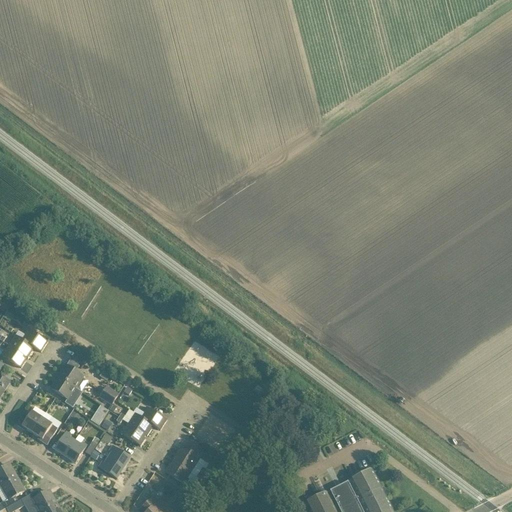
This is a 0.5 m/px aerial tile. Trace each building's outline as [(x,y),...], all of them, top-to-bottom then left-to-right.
[(10,322),(14,317),(7,313),(3,317),(10,322)] [(41,354),(48,343),(40,338),(28,330),(24,335),(26,336),(23,341),(33,348),(41,354)] [(9,347),(27,358),(28,359),(33,352),(31,351),(33,348),(23,341),(16,337),(9,347)] [(1,356),(13,364),(21,369),(26,362),(25,361),(27,358),(9,347),(6,352),(5,351),(1,356)] [(67,367),(59,378),(82,392),(88,383),(82,379),(83,377),(75,372),(67,367)] [(0,398),(10,383),(0,376),(0,398)] [(60,396),(68,401),(66,405),(72,409),(83,393),(82,392),(59,378),(51,390),(60,396)] [(111,407),(119,395),(107,387),(99,399),(111,407)] [(133,391),(127,388),(124,393),(129,397),(133,391)] [(167,421),(159,416),(148,408),(144,413),(145,414),(142,419),(136,414),(135,415),(161,431),(167,421)] [(68,420),(75,425),(81,418),(73,412),(68,420)] [(27,430),(32,434),(42,419),(32,413),(30,416),(25,413),(16,426),(26,432),(27,430)] [(47,446),(58,430),(48,423),(52,418),(46,414),(42,419),(32,434),(39,438),(38,440),(47,446)] [(161,431),(135,415),(128,425),(146,436),(147,437),(152,430),(151,429),(152,426),(160,432),(161,431)] [(99,427),(102,422),(95,417),(92,422),(99,427)] [(146,436),(128,425),(125,430),(124,429),(120,434),(132,442),(141,447),(145,440),(144,439),(146,436)] [(55,451),(65,458),(76,442),(70,438),(72,436),(66,433),(60,442),(55,451)] [(107,445),(111,438),(106,434),(102,441),(106,444),(107,445)] [(251,439),(245,435),(239,444),(245,448),(251,439)] [(91,446),(95,449),(100,442),(95,439),(91,446)] [(81,445),(76,442),(65,458),(76,465),(81,456),(87,446),(82,443),(81,445)] [(210,466),(202,461),(206,456),(185,442),(180,450),(182,450),(180,453),(179,452),(197,464),(203,468),(206,470),(210,466)] [(131,459),(123,453),(113,447),(110,452),(112,453),(108,459),(124,469),(131,459)] [(94,452),(91,457),(90,458),(96,461),(100,455),(94,452)] [(190,475),(197,464),(179,452),(174,460),(175,460),(173,463),(190,475)] [(124,469),(108,459),(105,464),(103,463),(99,468),(117,480),(124,469)] [(165,473),(174,478),(185,486),(189,481),(187,479),(190,475),(173,463),(171,466),(170,466),(165,473)] [(0,471),(0,485),(2,488),(18,479),(10,466),(1,471),(0,471)] [(203,468),(201,472),(204,475),(205,474),(208,477),(210,473),(206,470),(203,468)] [(305,504),(309,511),(392,511),(371,470),(350,481),(351,483),(327,495),(327,493),(305,504)] [(18,479),(2,488),(9,501),(16,497),(25,492),(18,479)] [(190,484),(187,487),(185,491),(193,495),(197,488),(195,487),(190,484)] [(164,489),(165,497),(173,496),(172,487),(164,489)] [(39,511),(44,511),(57,505),(49,492),(34,501),(39,511)] [(161,511),(168,506),(162,500),(159,503),(155,498),(139,511),(161,511)] [(10,507),(0,511),(1,511),(6,510),(7,511),(15,511),(24,507),(21,501),(10,507)] [(7,501),(0,504),(0,511),(10,507),(7,501)]
